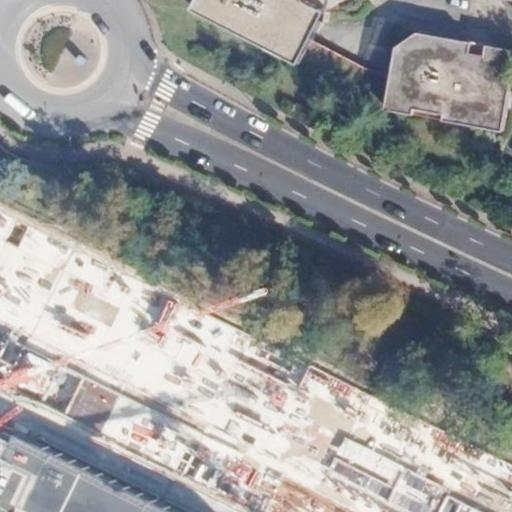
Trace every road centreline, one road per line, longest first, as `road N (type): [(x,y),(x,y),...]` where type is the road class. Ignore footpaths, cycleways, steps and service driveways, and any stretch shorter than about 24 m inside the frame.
road 1 (primary): [(84,116),(150,128),(511,297)]
road 2 (primary): [(511,260),(167,91),(134,49)]
